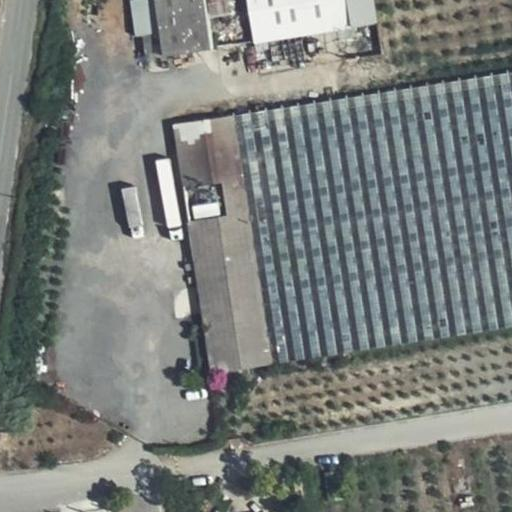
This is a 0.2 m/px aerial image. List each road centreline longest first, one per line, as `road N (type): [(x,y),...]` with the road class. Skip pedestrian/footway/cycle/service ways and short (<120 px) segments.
road 1 (unclassified): [(511,419),(0,497)]
road 2 (secondary): [(21,0),(0,149)]
